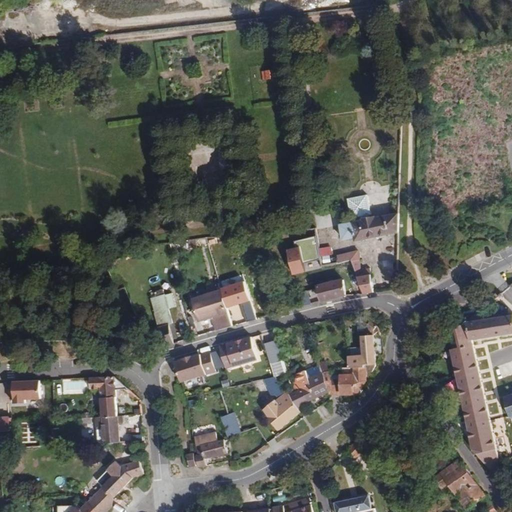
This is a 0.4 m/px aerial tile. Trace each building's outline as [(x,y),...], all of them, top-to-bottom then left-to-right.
[(257,47),(255,30),(246,31),(248,48),(257,47)] [(279,77),(278,70),(262,72),(263,80),(279,77)] [(372,215),(368,195),(348,199),(352,218),(355,218),(355,222),(370,219),(369,215),(372,215)] [(399,233),(399,214),(370,219),(355,222),(341,225),(344,239),(355,237),(356,242),(399,233)] [(270,233),(269,220),(244,222),(245,235),(270,233)] [(319,263),(313,239),(298,243),(304,267),(319,263)] [(320,248),(322,263),(332,262),(330,247),(320,248)] [(361,270),(359,251),(338,256),(340,263),(354,261),(364,294),(374,292),(371,268),(361,270)] [(253,282),(246,260),(222,267),(229,289),(253,282)] [(319,286),(317,277),(309,279),(312,290),(319,288),(319,286)] [(300,293),(308,291),(312,290),(309,279),(296,282),(300,293)] [(346,295),(342,280),(319,286),(319,288),(322,301),(346,295)] [(165,295),(164,290),(151,293),(153,298),(152,299),(156,312),(155,313),(159,327),(173,323),(169,309),(170,309),(176,307),(172,294),(165,295)] [(234,326),(222,291),(194,299),(200,321),(213,317),(217,330),(234,326)] [(311,304),(308,291),(300,293),(303,306),(311,304)] [(485,318),(481,310),(457,330),(461,347),(452,349),(474,449),(492,472),(502,470),(473,340),(511,333),(511,315),(486,319),(486,318),(485,318)] [(362,336),(366,366),(366,373),(372,372),(377,364),(374,335),(380,331),(378,326),(366,318),(366,323),(370,326),(362,336)] [(175,344),(170,325),(151,330),(156,349),(175,344)] [(253,337),(220,347),(226,368),(234,366),(235,367),(259,360),(253,337)] [(286,359),(278,340),(266,344),(273,362),(286,359)] [(185,360),(176,362),(182,382),(216,372),(211,353),(193,357),(184,359),(185,360)] [(366,373),(366,366),(360,371),(359,368),(351,368),(344,369),(345,375),(343,375),(343,382),(334,384),(329,373),(326,374),(331,395),(358,394),(367,381),(366,373)] [(326,383),(324,375),(321,368),(315,370),(315,369),(307,371),(307,372),(291,378),(298,395),(304,404),(329,392),(326,383)] [(293,397),(295,396),(292,391),(286,394),(279,376),(266,379),(273,395),(277,395),(280,399),(277,401),(276,400),(265,410),(279,431),(290,421),(301,412),(293,397)] [(101,388),(102,417),(118,416),(116,390),(124,390),(134,399),(136,396),(115,377),(90,378),(91,389),(101,388)] [(501,395),(511,391),(511,377),(497,382),(501,395)] [(63,379),(62,393),(84,394),(85,380),(63,379)] [(41,380),(11,382),(12,403),(42,402),(41,380)] [(304,409),(295,396),(293,397),(301,412),(304,409)] [(235,435),(229,415),(222,418),(228,433),(230,437),(235,435)] [(118,416),(102,417),(98,417),(99,427),(106,426),(108,443),(122,442),(121,424),(127,423),(127,416),(118,416)] [(0,431),(1,431),(12,430),(11,417),(0,417),(0,431)] [(375,452),(367,431),(350,448),(355,459),(369,450),(370,454),(375,452)] [(229,454),(225,440),(211,443),(210,440),(204,441),(205,444),(197,446),(198,451),(196,451),(198,468),(207,466),(206,459),(229,454)] [(197,466),(194,453),(187,455),(190,467),(197,466)] [(486,495),(461,460),(436,478),(443,488),(450,483),(468,508),(486,495)] [(88,503),(97,511),(106,511),(113,506),(113,505),(115,497),(134,478),(144,474),(140,461),(122,466),(117,462),(98,481),(104,487),(88,503)] [(358,511),(372,509),(370,495),(332,503),(334,511),(358,511)] [(284,506),(285,511),(314,511),(310,498),(284,506)] [(97,511),(88,503),(79,511),(97,511)] [(497,511),(491,503),(485,506),(487,511),(497,511)]
